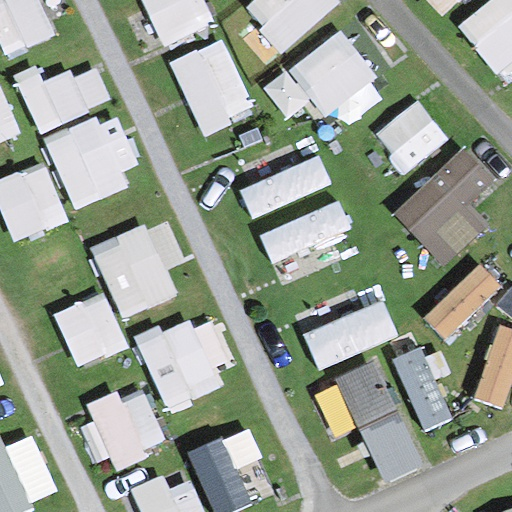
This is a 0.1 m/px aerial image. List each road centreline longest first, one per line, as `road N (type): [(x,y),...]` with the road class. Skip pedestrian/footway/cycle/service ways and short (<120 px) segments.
road 1 (track): [(328,511),(86,0)]
road 2 (track): [(93,511),(0,321)]
road 3 (track): [(511,144),(382,0)]
